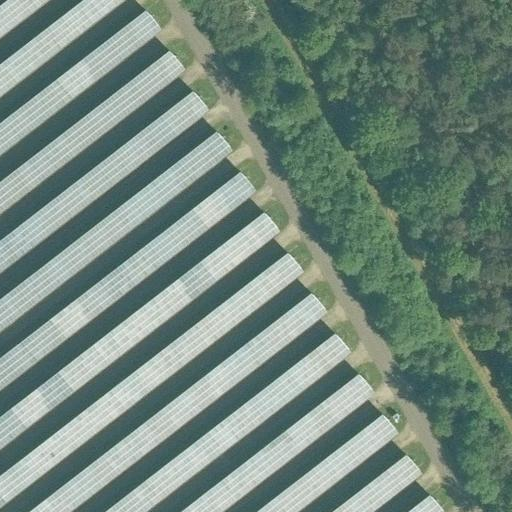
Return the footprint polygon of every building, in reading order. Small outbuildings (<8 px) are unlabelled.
[(0,96),(124,0),(78,0),(0,61),(0,96)] [(0,37),(47,0),(2,0),(0,2),(0,37)] [(0,152),(160,28),(143,6),(0,117),(0,152)] [(0,211),(185,68),(168,46),(0,176),(0,211)] [(0,273),(212,109),(195,87),(0,238),(0,273)] [(0,330),(233,149),(216,127),(0,294),(0,330)] [(0,388),(257,189),(240,167),(0,352),(0,388)] [(0,448),(279,232),(262,210),(0,413),(0,448)] [(0,506),(305,270),(288,248),(0,471),(0,506)] [(68,511),(329,311),(312,289),(23,511),(68,511)] [(147,511),(352,354),(335,332),(101,511),(147,511)] [(221,511),(374,394),(357,372),(175,511),(221,511)] [(299,511),(399,435),(382,413),(254,511),(299,511)] [(375,511),(422,475),(405,453),(329,511),(375,511)] [(444,511),(430,494),(407,511),(444,511)]
